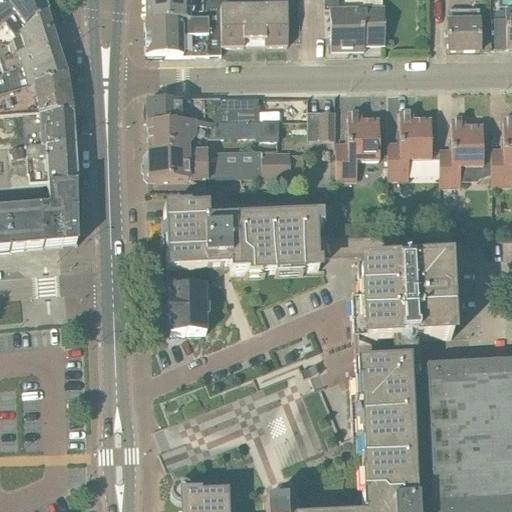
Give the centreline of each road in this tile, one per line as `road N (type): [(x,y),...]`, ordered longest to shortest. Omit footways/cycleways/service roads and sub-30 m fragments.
road 1 (residential): [(112,84),(511,73)]
road 2 (tertiary): [(120,511),(113,283)]
road 3 (tertiary): [(113,283),(112,84)]
